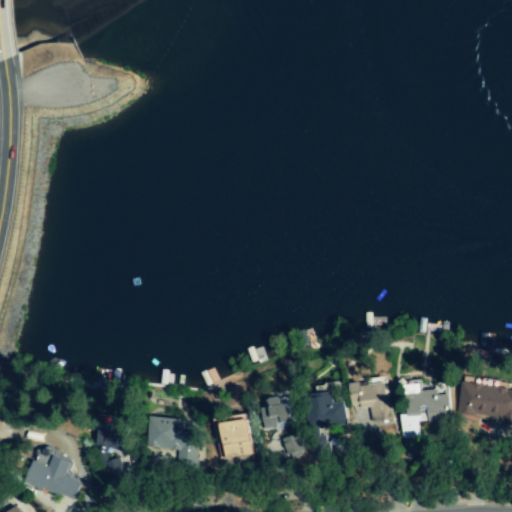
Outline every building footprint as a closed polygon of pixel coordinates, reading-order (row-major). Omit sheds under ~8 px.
[(511,425),(511,390),(508,390),(509,384),(462,376),(455,414),(501,422),(500,424),(511,425)] [(402,439),(419,438),(418,422),(428,421),(428,430),(452,428),(449,382),(405,385),(406,414),(400,415),(402,439)] [(308,429),(346,426),(342,383),(311,386),(312,399),(305,400),(308,429)] [(198,433),(183,432),(184,419),(156,418),(154,449),(149,449),(147,483),(172,484),(173,470),(196,471),(198,433)] [(131,426),(100,421),(99,429),(96,428),(93,445),(127,451),(131,426)] [(288,460),(303,456),(297,435),(283,438),(288,460)] [(73,502),(82,482),(66,476),(72,463),(53,456),(49,467),(33,460),(24,482),(73,502)] [(108,463),(111,483),(130,479),(126,460),(108,463)]
